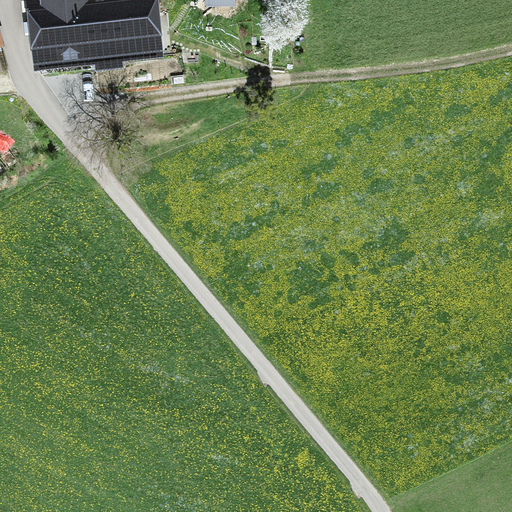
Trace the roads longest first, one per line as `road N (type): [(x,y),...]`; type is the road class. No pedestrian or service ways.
road 1 (unclassified): [(382,511),(27,86),(5,0)]
road 2 (track): [(45,108),(433,70),(511,49)]
